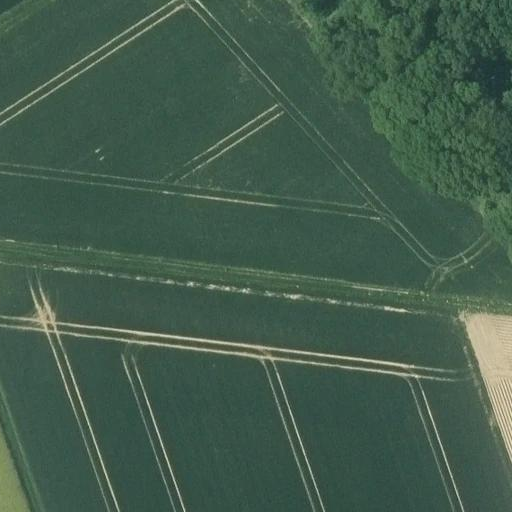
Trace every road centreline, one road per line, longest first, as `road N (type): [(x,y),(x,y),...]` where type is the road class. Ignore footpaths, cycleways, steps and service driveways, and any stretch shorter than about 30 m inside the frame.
road 1 (track): [(0,258),(511,318)]
road 2 (track): [(0,380),(44,511)]
